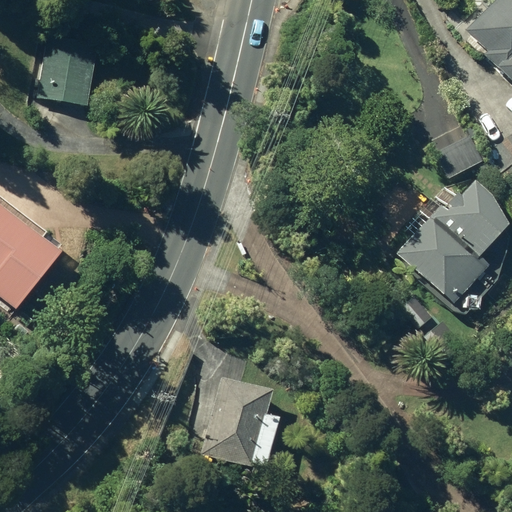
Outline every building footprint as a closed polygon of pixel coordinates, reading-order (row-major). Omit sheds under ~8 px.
[(490,64),(511,85),(511,0),(499,0),(466,33),(494,61),(490,64)] [(37,102),(87,111),(98,52),(48,43),(37,102)] [(435,156),(447,181),(481,165),(469,140),(435,156)] [(446,208),(443,212),(442,212),(437,207),(394,253),(447,302),(478,267),(467,256),(499,222),(486,198),(470,183),(469,183),(455,198),(446,208)] [(0,276),(31,238),(0,213),(0,276)] [(219,379),(199,454),(243,465),(263,392),(219,379)]
